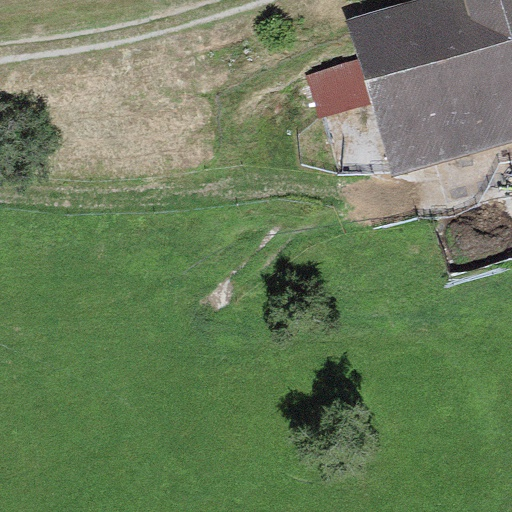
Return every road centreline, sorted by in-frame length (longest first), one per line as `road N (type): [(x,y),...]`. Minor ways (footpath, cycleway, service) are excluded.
road 1 (track): [(0,185),(82,193),(308,178),(408,195)]
road 2 (track): [(238,0),(0,44)]
